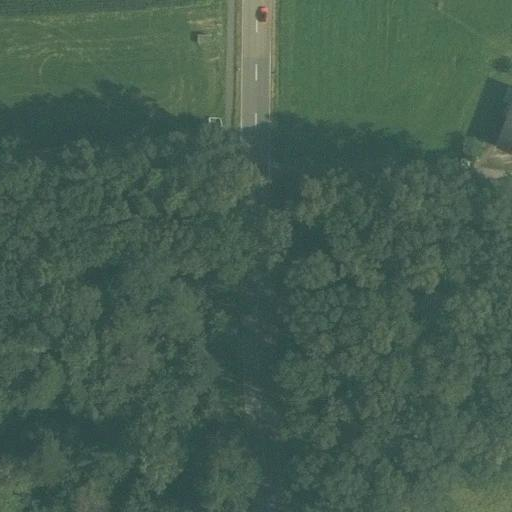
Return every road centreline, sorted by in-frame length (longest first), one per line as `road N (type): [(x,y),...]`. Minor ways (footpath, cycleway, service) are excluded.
road 1 (tertiary): [(269,511),(256,351),(253,143)]
road 2 (residential): [(253,143),(0,154)]
road 3 (tertiary): [(253,143),(256,0)]
